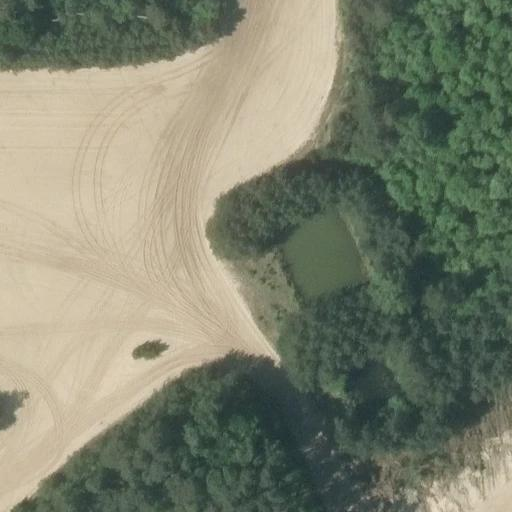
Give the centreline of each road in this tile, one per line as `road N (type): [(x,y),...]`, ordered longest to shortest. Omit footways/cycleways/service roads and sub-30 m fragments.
road 1 (track): [(0,473),(69,414),(106,408),(201,357),(235,360),(278,385),(344,511)]
road 2 (track): [(278,385),(207,283),(192,170),(278,28),(276,0)]
road 3 (track): [(192,170),(104,203),(0,202)]
